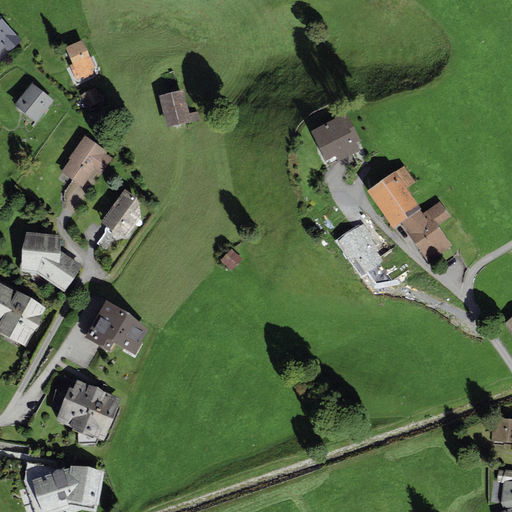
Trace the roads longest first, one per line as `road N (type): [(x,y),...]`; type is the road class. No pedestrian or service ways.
road 1 (residential): [(87,271),(0,421)]
road 2 (residential): [(511,243),(467,281),(473,309),(511,367)]
road 3 (track): [(168,199),(117,273),(102,279),(87,271)]
